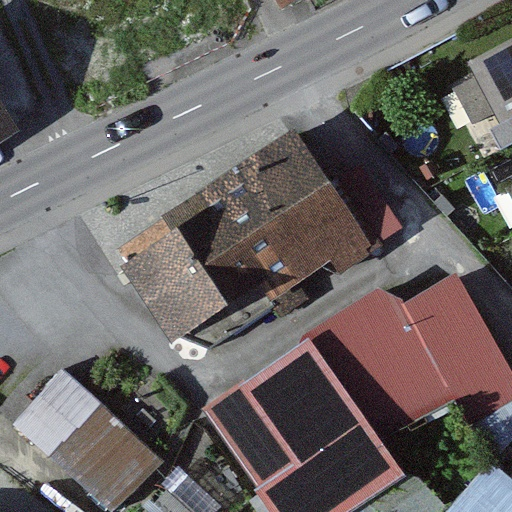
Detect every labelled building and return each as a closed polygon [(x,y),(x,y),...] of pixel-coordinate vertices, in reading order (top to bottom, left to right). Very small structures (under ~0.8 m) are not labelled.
[(235,24),(220,0),(87,0),(137,82),(235,24)] [(511,45),(475,66),(511,133),(511,45)] [(0,143),(23,127),(0,94),(0,143)] [(380,254),(311,134),(202,197),(219,225),(143,269),(196,361),(380,254)] [(402,328),(388,306),(214,415),(274,511),(379,511),(511,429),(511,358),(468,287),(402,328)] [(15,400),(123,491),(173,433),(65,342),(15,400)]
